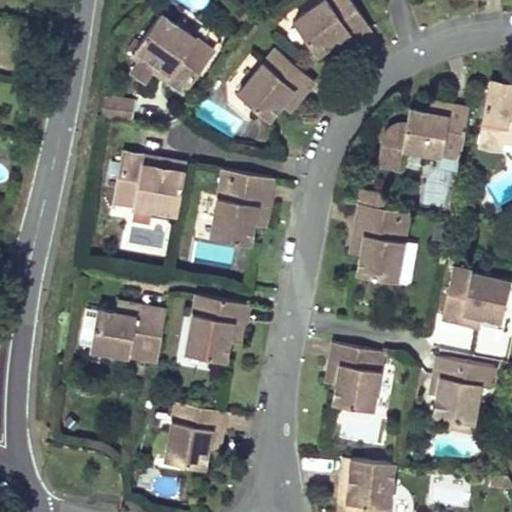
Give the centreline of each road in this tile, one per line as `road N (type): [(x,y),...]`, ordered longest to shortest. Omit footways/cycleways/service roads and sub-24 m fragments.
road 1 (residential): [(284,511),(278,470),(287,357),(319,164),(332,131),(355,100),(413,52),(449,36),(511,28)]
road 2 (tertiary): [(24,274),(80,0)]
road 3 (unknown): [(63,112),(319,164)]
road 4 (tertiary): [(15,479),(24,274)]
